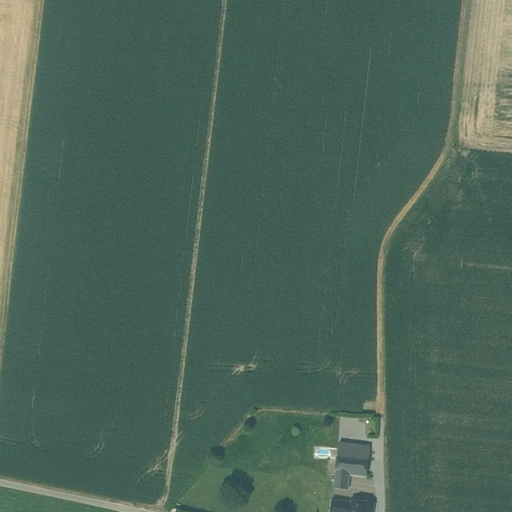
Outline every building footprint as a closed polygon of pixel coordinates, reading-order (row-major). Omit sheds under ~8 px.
[(370,448),(338,445),(338,448),(338,451),(369,455),(370,448)] [(369,455),(338,451),(336,459),(335,472),(350,474),(367,477),(369,455)] [(350,474),(335,472),(333,487),(348,489),(350,474)] [(349,511),(351,502),(332,499),(330,511),(349,511)] [(372,511),(374,502),(352,499),(351,502),(349,511),(372,511)]
